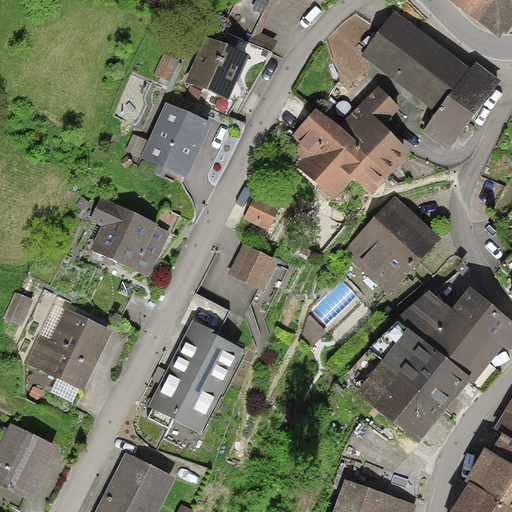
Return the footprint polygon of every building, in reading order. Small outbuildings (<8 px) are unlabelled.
[(508,33),(511,28),(511,0),(450,0),(499,38),(505,31),(508,33)] [(467,70),(394,16),(363,57),(439,113),(423,134),(447,152),(499,82),(473,62),(467,70)] [(243,59),(201,41),(182,86),(224,104),(243,59)] [(177,63),(161,57),(154,76),(170,82),(177,63)] [(379,86),(339,126),(360,145),(357,148),(388,177),(412,153),(383,124),(400,107),(379,86)] [(208,126),(162,106),(139,160),(185,180),(208,126)] [(339,126),(318,106),(291,135),(300,143),(295,149),(303,157),(296,165),(334,199),(353,179),(371,196),(388,177),(357,148),(360,145),(339,126)] [(255,197),(246,218),(269,228),(278,207),(255,197)] [(439,241),(394,199),(346,250),(391,292),(439,241)] [(145,282),(169,232),(111,205),(87,255),(145,282)] [(274,264),(239,248),(225,277),(260,294),(274,264)] [(511,337),(511,330),(450,279),(436,296),(430,291),(403,324),(414,333),(356,403),(416,452),(511,337)] [(84,393),(111,333),(62,311),(48,342),(40,338),(27,369),(84,393)] [(240,352),(193,328),(149,415),(196,439),(240,352)] [(511,511),(511,400),(489,433),(502,441),(490,459),(483,455),(463,488),(466,490),(453,511),(511,511)] [(54,452),(8,430),(0,446),(0,488),(30,502),(54,452)] [(158,511),(173,483),(126,458),(97,511),(158,511)] [(414,511),(417,505),(343,479),(331,511),(414,511)]
